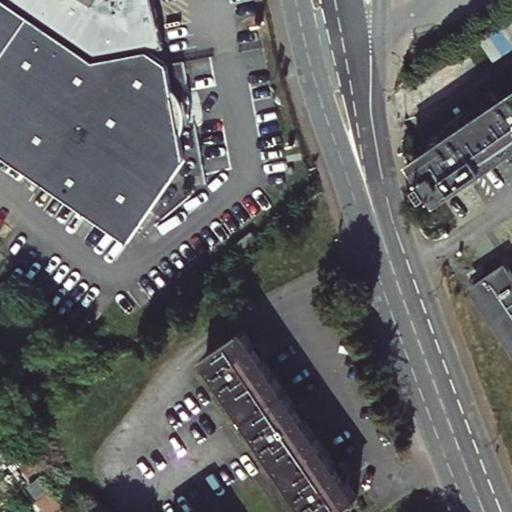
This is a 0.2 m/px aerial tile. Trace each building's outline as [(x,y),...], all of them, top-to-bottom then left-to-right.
[(167,64),(150,50),(93,59),(7,0),(0,0),(0,152),(129,242),(186,159),(167,64)] [(7,0),(93,59),(150,50),(165,28),(144,13),(152,0),(7,0)] [(511,144),(511,92),(410,161),(421,178),(416,182),(424,194),(429,190),(434,198),(511,144)] [(250,230),(233,245),(243,256),(259,241),(250,230)] [(511,278),(503,266),(472,287),(511,345),(511,278)] [(339,511),(358,499),(242,330),(207,353),(315,511),(339,511)]
